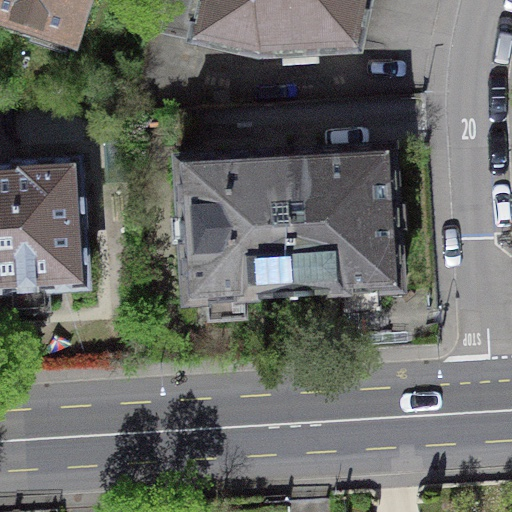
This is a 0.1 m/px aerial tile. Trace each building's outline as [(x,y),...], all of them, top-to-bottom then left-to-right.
[(0,0),(0,16),(34,28),(30,41),(65,53),(70,39),(71,40),(84,0),(0,0)] [(169,0),(163,30),(192,36),(191,40),(258,55),(295,53),(358,49),(368,0),(169,0)] [(303,152),(285,153),(294,295),(388,289),(400,288),(392,147),(303,152)] [(294,295),(285,153),(267,154),(177,159),(186,302),(208,300),(209,319),(245,317),(244,298),(294,295)] [(14,167),(0,167),(0,291),(86,286),(78,160),(63,161),(14,164),(14,167)]
